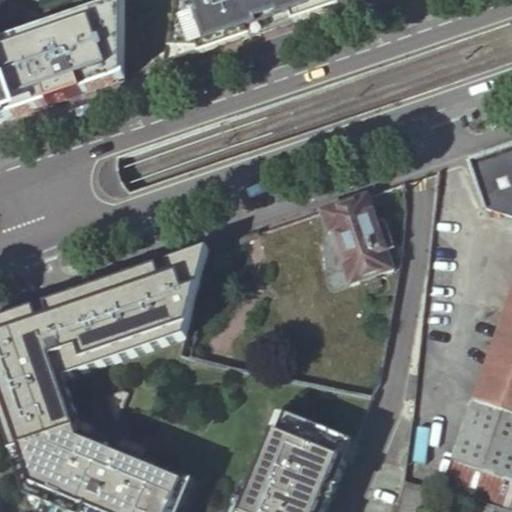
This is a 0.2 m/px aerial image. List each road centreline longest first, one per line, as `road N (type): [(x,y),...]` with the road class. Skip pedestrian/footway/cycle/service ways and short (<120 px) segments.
road 1 (secondary): [(511,3),(39,173)]
road 2 (secondary): [(63,234),(511,78)]
